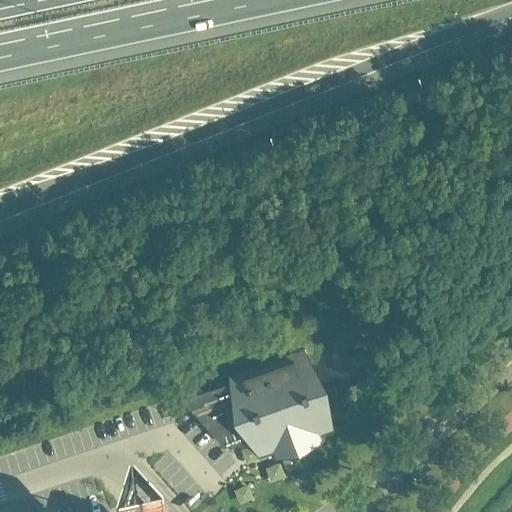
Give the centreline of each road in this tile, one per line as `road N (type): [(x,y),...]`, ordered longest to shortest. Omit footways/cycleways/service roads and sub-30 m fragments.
road 1 (motorway): [(0,211),(511,12)]
road 2 (motorway): [(0,59),(280,0)]
road 3 (secondary): [(400,462),(511,360)]
